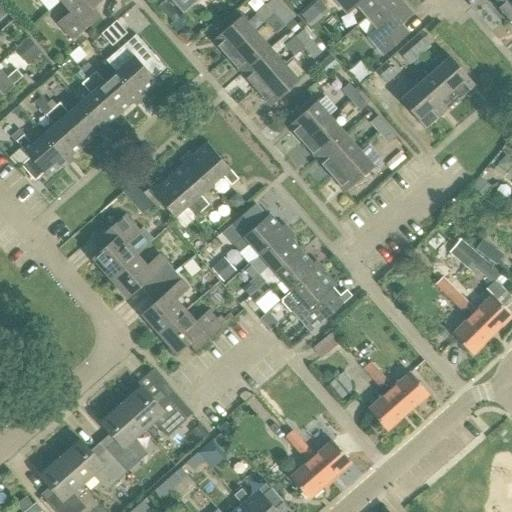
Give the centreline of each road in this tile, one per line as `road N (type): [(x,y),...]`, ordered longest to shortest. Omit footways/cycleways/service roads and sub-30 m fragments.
road 1 (residential): [(0,449),(98,365),(108,343),(107,324),(0,206)]
road 2 (residential): [(469,398),(354,267),(357,248),(437,171)]
road 3 (residential): [(388,472),(281,348),(260,347),(195,407)]
